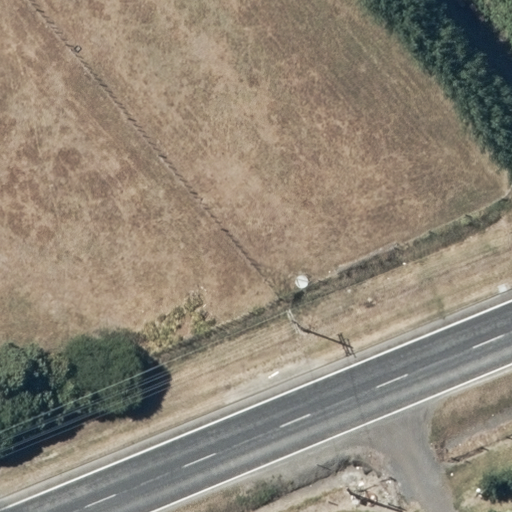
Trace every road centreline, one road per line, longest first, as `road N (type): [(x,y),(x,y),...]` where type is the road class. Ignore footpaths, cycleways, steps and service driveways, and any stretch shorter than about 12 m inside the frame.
road 1 (tertiary): [(70,511),(511,331)]
road 2 (unknown): [(399,377),(458,511)]
